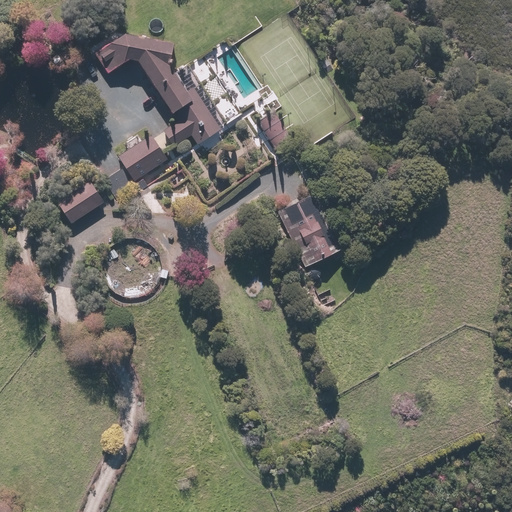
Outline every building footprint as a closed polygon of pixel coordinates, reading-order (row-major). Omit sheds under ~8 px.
[(195,132),(200,139),(218,127),(188,83),(180,88),(163,62),(167,45),(120,34),(92,53),(104,72),(125,59),(133,60),(168,112),(179,105),(186,116),(164,131),(175,146),(195,132)] [(274,148),(277,152),(290,142),(288,139),(290,138),(272,110),(269,112),(268,110),(254,119),(256,122),(255,123),(273,149),(274,148)] [(116,156),(133,181),(166,159),(149,135),(116,156)] [(103,181),(116,199),(132,187),(120,169),(103,181)] [(54,203),(68,224),(100,202),(86,181),(54,203)] [(276,211),(303,267),(339,249),(312,193),(276,211)] [(331,256),(334,260),(340,257),(337,252),(331,256)] [(315,287),(319,293),(325,289),(322,283),(315,287)]
